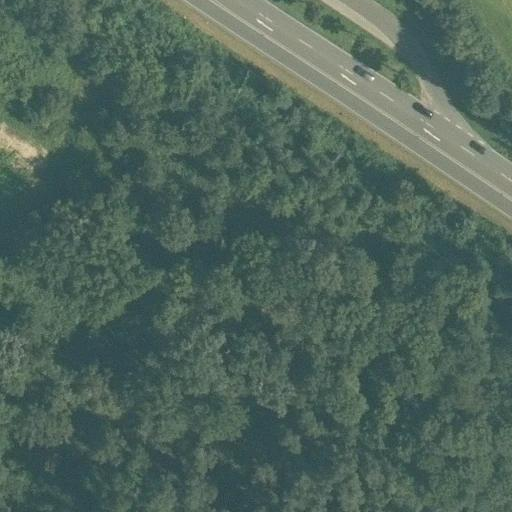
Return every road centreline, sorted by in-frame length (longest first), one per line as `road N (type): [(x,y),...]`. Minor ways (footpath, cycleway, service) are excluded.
road 1 (trunk): [(206,0),(511,196)]
road 2 (track): [(0,270),(126,101)]
